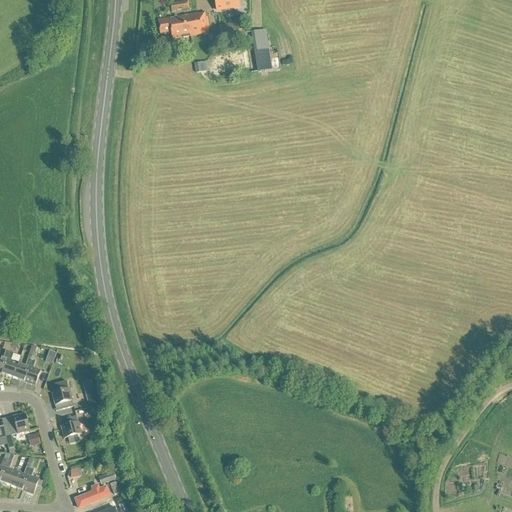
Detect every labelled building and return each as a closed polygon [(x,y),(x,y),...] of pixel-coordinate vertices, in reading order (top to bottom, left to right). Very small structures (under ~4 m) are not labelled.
[(238,8),(237,0),(214,0),(217,12),(238,8)] [(170,5),(172,13),(189,10),(188,2),(170,5)] [(158,21),(160,36),(171,34),(172,41),(207,35),(203,14),(158,21)] [(219,27),(222,44),(245,40),(242,23),(219,27)] [(272,71),(268,49),(265,31),(251,34),(254,48),(253,48),(258,74),(272,71)] [(196,74),(208,72),(206,63),(195,65),(196,74)] [(5,344),(3,350),(6,351),(9,353),(12,345),(5,344)] [(16,353),(18,346),(12,344),(10,352),(16,353)] [(32,361),(36,348),(31,347),(27,359),(28,359),(32,361)] [(51,350),(48,361),(55,363),(58,351),(51,350)] [(0,374),(1,375),(10,353),(9,353),(6,351),(3,359),(0,357),(0,374)] [(13,354),(10,353),(1,375),(13,379),(18,364),(11,362),(13,354)] [(25,367),(18,364),(13,379),(24,383),(32,361),(28,359),(25,367)] [(32,361),(24,383),(35,387),(40,372),(33,370),(36,362),(32,361)] [(95,389),(84,392),(87,402),(98,399),(96,394),(95,389)] [(51,394),(56,413),(74,408),(69,390),(51,394)] [(91,410),(92,416),(99,415),(98,408),(91,410)] [(25,415),(13,418),(7,419),(12,436),(17,435),(29,432),(25,415)] [(68,439),(69,445),(71,446),(78,444),(79,443),(78,437),(82,436),(79,423),(78,423),(76,417),(59,422),(61,428),(60,428),(64,441),(68,439)] [(7,419),(0,421),(0,439),(5,438),(10,455),(16,455),(11,437),(12,436),(7,419)] [(40,445),(38,435),(28,438),(31,448),(40,445)] [(8,462),(0,483),(0,484),(11,488),(16,473),(9,470),(12,463),(8,462)] [(16,473),(11,488),(22,492),(30,469),(26,468),(23,476),(16,473)] [(34,471),(30,469),(22,492),(33,496),(39,481),(31,478),(34,471)] [(101,486),(115,481),(112,473),(98,479),(101,486)] [(93,490),(74,498),(79,509),(110,497),(106,485),(101,487),(99,483),(92,486),(93,490)] [(114,496),(120,494),(116,483),(110,485),(114,496)]
